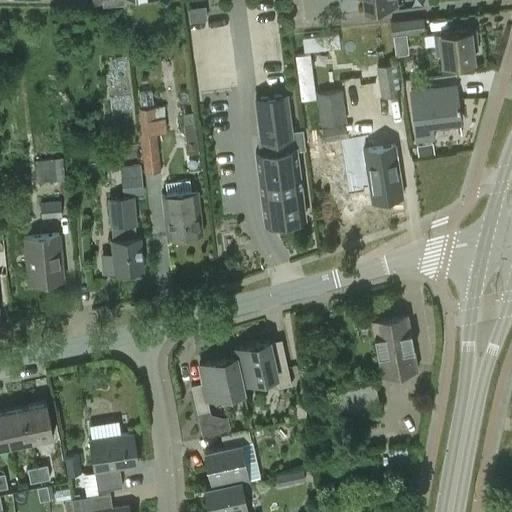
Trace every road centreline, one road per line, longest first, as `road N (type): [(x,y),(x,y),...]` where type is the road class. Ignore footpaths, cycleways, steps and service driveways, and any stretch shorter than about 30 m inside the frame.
road 1 (residential): [(140,332),(484,241)]
road 2 (unknown): [(302,287),(268,248),(253,211),(229,0)]
road 3 (tertiary): [(484,241),(441,511)]
road 4 (tertiary): [(458,511),(482,381),(511,285)]
road 5 (residential): [(169,511),(140,332)]
road 6 (residential): [(0,362),(140,332)]
